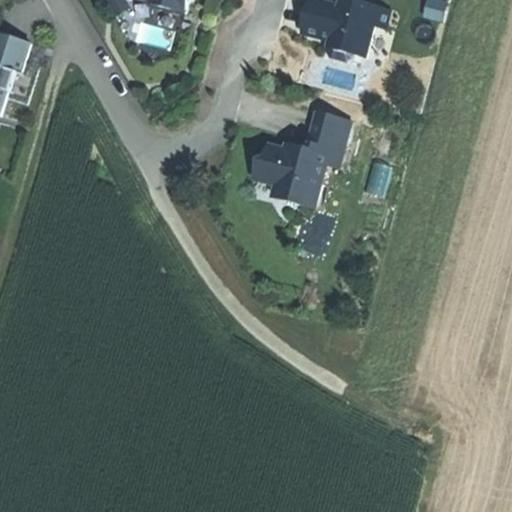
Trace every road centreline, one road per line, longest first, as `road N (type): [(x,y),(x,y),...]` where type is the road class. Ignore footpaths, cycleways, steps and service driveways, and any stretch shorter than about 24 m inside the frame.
road 1 (residential): [(56,0),(149,163),(174,160),(219,131),(241,47),(275,0)]
road 2 (track): [(149,163),(160,201),(222,290),(268,342),(321,378)]
road 3 (track): [(73,29),(0,254)]
